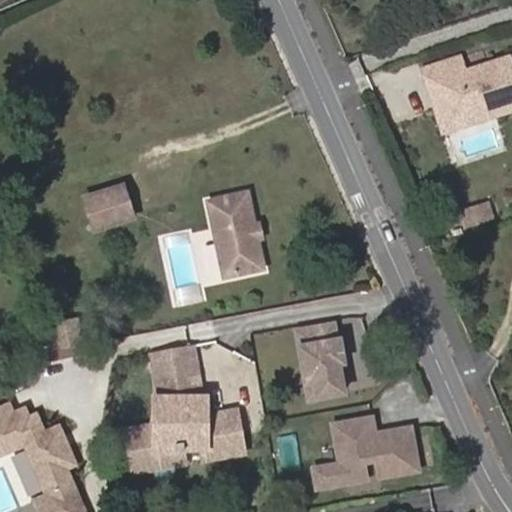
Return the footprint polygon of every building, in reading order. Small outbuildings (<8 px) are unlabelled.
[(511,109),(511,68),(509,58),(464,73),(459,58),(422,70),(428,86),(436,83),(444,109),(461,117),(487,109),(489,117),(511,109)] [(464,126),(489,117),(487,109),(461,117),(444,109),(436,83),(428,86),(443,133),(451,130),(464,126)] [(136,223),(125,193),(87,205),(98,236),(136,223)] [(259,246),(258,244),(254,245),(251,235),(256,234),(256,232),(249,200),(210,208),(227,284),(265,275),(259,246)] [(264,245),(261,231),(256,232),(256,234),(251,235),(254,245),(258,244),(259,246),(264,245)] [(336,332),(300,338),(309,391),(318,389),(321,405),(346,400),(341,372),(346,371),(342,348),(339,348),(336,332)] [(78,353),(74,333),(55,337),(58,357),(78,353)] [(156,403),(158,431),(201,423),(198,404),(201,403),(193,353),(155,359),(163,402),(156,403)] [(318,389),(309,391),(311,406),(321,405),(318,389)] [(198,404),(201,423),(208,422),(205,403),(201,403),(198,404)] [(9,412),(0,415),(0,453),(26,443),(48,496),(36,501),(40,511),(90,511),(74,472),(84,468),(64,422),(47,429),(40,412),(14,423),(9,412)] [(201,423),(158,431),(159,451),(176,450),(177,455),(186,455),(185,450),(204,450),(206,462),(244,454),(237,417),(208,422),(201,423)] [(417,472),(409,430),(374,437),(371,421),(332,428),(340,467),(313,472),(317,491),(365,482),(362,465),(376,462),(380,479),(417,472)] [(150,433),(130,436),(137,474),(206,462),(204,450),(185,450),(186,455),(177,455),(176,450),(159,451),(158,431),(150,433)]
